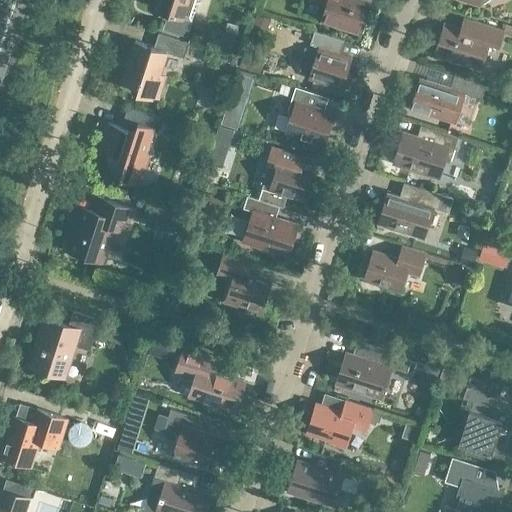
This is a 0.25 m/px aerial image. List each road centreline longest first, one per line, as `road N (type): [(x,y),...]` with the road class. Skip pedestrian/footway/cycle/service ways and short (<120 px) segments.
road 1 (residential): [(244,511),(410,0)]
road 2 (residential): [(0,321),(102,0)]
